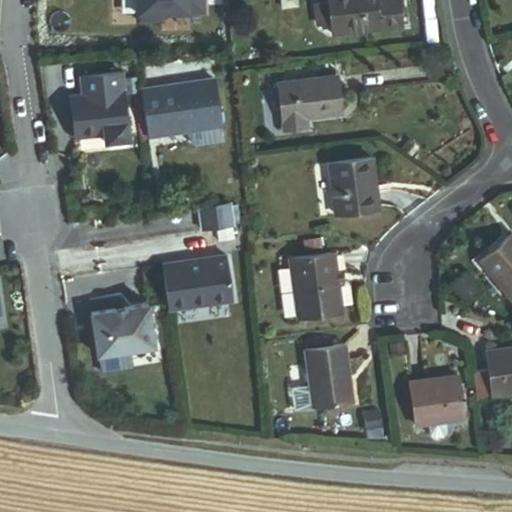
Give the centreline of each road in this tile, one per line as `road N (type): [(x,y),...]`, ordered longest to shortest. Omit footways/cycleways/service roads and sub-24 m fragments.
road 1 (residential): [(62,435),(511,489)]
road 2 (residential): [(12,0),(25,195),(62,435)]
road 3 (residential): [(400,331),(408,248),(511,162)]
road 4 (residential): [(511,143),(483,93),(461,0)]
